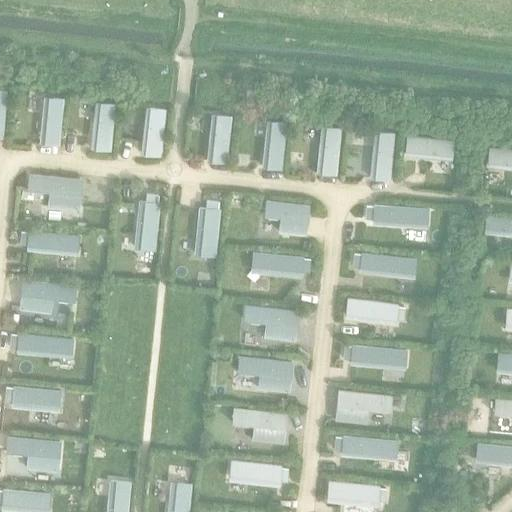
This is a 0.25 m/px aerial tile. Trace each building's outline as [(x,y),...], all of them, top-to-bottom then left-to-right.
[(43,95),(39,143),(59,145),(63,97),(43,95)] [(95,99),(91,148),(109,149),(113,100),(95,99)] [(145,104),(140,153),(159,154),(163,106),(145,104)] [(211,111),(206,159),(224,161),(229,112),(211,111)] [(266,116),(261,165),(280,167),(284,118),(266,116)] [(321,122),(316,171),(334,173),(339,124),(321,122)] [(374,128),(370,176),(388,178),(393,129),(374,128)] [(404,154),(453,159),(455,140),(406,136),(404,154)] [(488,165),(511,167),(511,149),(490,147),(488,165)] [(81,177),(28,172),(26,189),(33,189),(32,191),(42,192),(42,190),(48,191),(47,204),(79,207),(81,177)] [(135,254),(153,256),(158,203),(156,203),(157,195),(145,193),(144,201),(140,201),(135,254)] [(195,253),(213,255),(219,202),(217,202),(217,194),(205,193),(205,201),(201,201),(195,253)] [(306,233),(309,203),(264,198),(263,213),(267,214),(266,216),(276,216),(276,214),(279,214),(278,230),(306,233)] [(372,222),(425,226),(426,208),(373,204),(373,206),(365,205),(364,217),(372,218),(372,222)] [(481,232),(511,234),(511,216),(482,213),(481,232)] [(20,231),(19,244),(26,244),(25,249),(75,254),(76,234),(26,230),(27,231),(20,231)] [(247,269),(300,274),(300,270),(308,270),(309,258),(301,258),(301,255),(249,251),(247,269)] [(359,270),(412,276),(414,257),(361,251),(361,254),(353,253),(351,265),(359,266),(359,270)] [(75,284),(22,277),(18,307),(50,312),(52,296),(57,297),(57,299),(67,300),(66,298),(73,300),(75,284)] [(345,316),(397,323),(398,319),(406,320),(407,308),(399,307),(400,305),(347,298),(345,316)] [(295,339),(298,309),(244,303),(242,317),(249,318),(249,321),(259,322),(259,319),(265,320),(263,336),(295,339)] [(501,325),(511,325),(511,307),(503,306),(501,325)] [(10,333),(9,346),(16,346),(17,346),(17,351),(71,356),(73,336),(17,331),(17,333),(10,333)] [(350,362),(403,367),(404,349),(352,344),(352,346),(344,345),(342,357),(350,358),(350,362)] [(496,368),(511,370),(511,351),(498,350),(496,368)] [(290,359),(239,354),(237,371),(244,371),(243,373),(253,374),(253,372),(258,372),(257,386),(288,389),(290,359)] [(11,404),(64,409),(66,391),(13,385),(13,388),(5,387),(4,399),(12,400),(11,404)] [(388,410),(390,395),(338,390),(335,419),(365,422),(366,407),(373,408),(373,410),(381,411),(382,409),(388,410)] [(511,397),(495,396),(494,413),(511,413),(511,397)] [(233,407),(232,421),(238,422),(238,424),(247,425),(247,423),(254,424),(252,438),(282,442),(285,413),(233,407)] [(62,467),(65,437),(12,432),(10,448),(16,448),(16,450),(26,451),(26,449),(34,449),(32,465),(62,467)] [(341,453),(393,458),(395,439),(342,434),(342,436),(334,436),(333,448),(341,448),(341,453)] [(511,444),(477,441),(475,461),(511,464),(511,444)] [(230,458),(228,479),(277,484),(278,479),(286,480),(287,468),(279,467),(279,463),(230,458)] [(127,511),(130,480),(110,479),(107,511),(127,511)] [(326,499),(379,504),(380,500),(388,500),(389,488),(381,488),(381,485),(328,480),(326,499)] [(171,482),(168,511),(186,511),(189,484),(171,482)] [(0,508),(44,511),(46,511),(48,494),(0,489),(0,508)]
